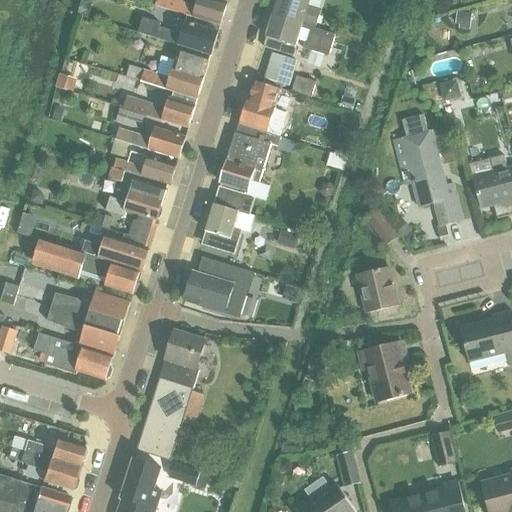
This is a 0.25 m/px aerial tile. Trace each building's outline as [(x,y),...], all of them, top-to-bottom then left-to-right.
[(94,2),(86,0),(82,0),(78,16),(89,19),(94,2)] [(186,17),(221,27),(228,4),(214,0),(200,0),(198,8),(183,3),(184,2),(178,0),(158,0),(157,8),(186,17)] [(279,0),(274,16),(316,29),(322,9),(309,5),(310,0),(279,0)] [(472,29),(474,15),(460,13),(459,24),(462,25),(461,28),(472,29)] [(316,29),(274,16),(264,46),(293,55),(299,38),(306,40),(304,49),(330,57),(336,35),(316,29)] [(143,19),(139,34),(142,35),(149,37),(212,56),(219,33),(221,27),(186,17),(181,34),(161,28),(162,24),(143,19)] [(176,93),(198,100),(210,63),(178,53),(170,80),(146,72),(131,67),(128,79),(148,85),(159,88),(176,93)] [(290,86),(297,62),(273,54),(266,78),(290,86)] [(79,80),(62,74),(58,88),(75,93),(79,80)] [(297,77),(292,93),(312,99),(317,83),(297,77)] [(240,124),(239,127),(272,136),(272,135),(281,137),(287,115),(276,111),(276,109),(282,90),(253,82),(242,120),(240,124)] [(456,82),(441,86),(445,103),(461,99),(456,82)] [(511,91),(503,94),(505,101),(511,99),(511,91)] [(128,97),(124,110),(138,114),(145,117),(189,130),(196,106),(198,100),(176,93),(174,99),(170,98),(167,109),(128,97)] [(341,107),(353,110),(356,99),(344,96),(341,107)] [(62,121),(65,110),(57,108),(54,119),(62,121)] [(145,117),(121,109),(118,121),(141,129),(145,117)] [(343,115),(341,123),(349,125),(351,118),(343,115)] [(409,138),(395,142),(406,185),(413,183),(419,208),(433,204),(439,227),(438,227),(440,238),(441,242),(450,240),(449,235),(446,226),(464,221),(454,184),(444,187),(439,167),(442,166),(433,132),(428,133),(426,125),(424,117),(405,122),(407,130),(409,138)] [(349,140),(349,139),(353,127),(349,125),(341,123),(337,136),(349,140)] [(272,136),(239,127),(222,184),(249,192),(248,196),(256,198),(266,201),(270,187),(260,184),(272,145),(279,147),(282,138),(281,137),(272,135),(272,136)] [(150,150),(180,159),(186,138),(157,130),(154,142),(142,138),(142,137),(121,131),(117,142),(129,145),(129,146),(150,152),(150,150)] [(125,158),(129,145),(117,142),(115,142),(112,154),(125,158)] [(348,159),(331,154),(328,166),(344,171),(348,159)] [(505,156),(491,159),(470,165),(473,177),(481,209),(494,206),(497,220),(511,216),(511,170),(509,171),(505,156)] [(146,169),(117,160),(114,170),(126,173),(171,187),(178,166),(150,158),(146,169)] [(114,170),(111,180),(123,184),(126,173),(114,170)] [(135,221),(132,230),(154,237),(157,227),(156,227),(159,218),(160,218),(162,211),(161,209),(168,189),(136,180),(129,203),(112,199),(108,212),(126,218),(127,213),(140,217),(140,222),(135,221)] [(335,189),(330,183),(322,184),(320,192),(325,198),(333,196),(335,189)] [(256,198),(248,196),(220,187),(207,232),(212,233),(208,247),(235,255),(243,231),(250,233),(255,218),(250,216),(256,198)] [(34,190),(31,202),(42,205),(44,199),(41,192),(34,190)] [(399,236),(380,210),(367,219),(386,247),(399,236)] [(24,215),(18,235),(31,239),(37,219),(24,215)] [(106,216),(102,228),(110,231),(114,218),(106,216)] [(404,238),(413,230),(403,219),(394,226),(404,238)] [(104,262),(140,273),(143,274),(150,251),(149,250),(154,237),(132,230),(127,244),(104,236),(100,248),(85,243),(82,253),(81,253),(81,254),(86,256),(88,257),(104,262)] [(281,231),(277,244),(294,249),(298,236),(281,231)] [(140,273),(104,262),(88,257),(86,256),(86,257),(40,243),(34,262),(106,284),(105,287),(132,295),(136,293),(139,283),(137,283),(140,273)] [(194,273),(185,301),(238,318),(246,293),(249,293),(255,274),(208,259),(203,276),(198,274),(194,273)] [(368,314),(399,307),(389,268),(358,275),(368,314)] [(4,293),(17,297),(20,288),(7,284),(4,293)] [(283,299),(296,302),(300,288),(287,285),(283,299)] [(53,308),(121,329),(124,322),(126,322),(132,303),(97,292),(94,304),(57,294),(53,308)] [(17,297),(4,293),(1,303),(15,307),(17,297)] [(121,329),(53,308),(48,322),(84,334),(80,345),(115,356),(121,337),(119,337),(121,329)] [(511,365),(511,311),(493,316),(494,320),(461,328),(470,363),(507,354),(510,366),(511,365)] [(0,351),(11,355),(18,333),(2,328),(0,335),(0,351)] [(137,451),(171,462),(188,408),(199,412),(203,397),(193,394),(200,371),(197,370),(207,340),(176,330),(137,451)] [(113,359),(61,341),(41,335),(36,351),(50,355),(47,367),(75,376),(77,371),(105,380),(109,378),(112,370),(110,369),(113,359)] [(403,362),(408,360),(403,343),(360,353),(365,371),(370,370),(378,403),(411,394),(403,362)] [(316,373),(330,369),(327,357),(333,355),(330,344),(316,348),(319,359),(313,361),(316,373)] [(450,432),(432,437),(439,468),(457,463),(450,432)] [(15,439),(12,449),(24,453),(77,470),(79,465),(83,463),(86,454),(84,449),(56,440),(52,450),(27,442),(15,439)] [(12,449),(8,460),(46,471),(42,482),(71,491),(75,488),(77,481),(75,476),(77,470),(24,453),(12,449)] [(362,484),(354,452),(336,457),(344,488),(362,484)] [(119,511),(157,511),(163,492),(156,490),(163,470),(134,461),(122,500),(123,501),(119,511)] [(175,463),(171,479),(196,486),(200,471),(175,463)] [(511,511),(511,471),(511,472),(511,473),(511,476),(483,484),(490,511),(511,511)] [(0,502),(30,511),(64,511),(68,499),(0,476),(0,502)] [(465,511),(458,482),(445,486),(446,490),(392,504),(394,511),(465,511)] [(356,511),(339,486),(315,503),(312,499),(296,510),(297,511),(356,511)] [(30,511),(0,502),(0,511),(30,511)]
